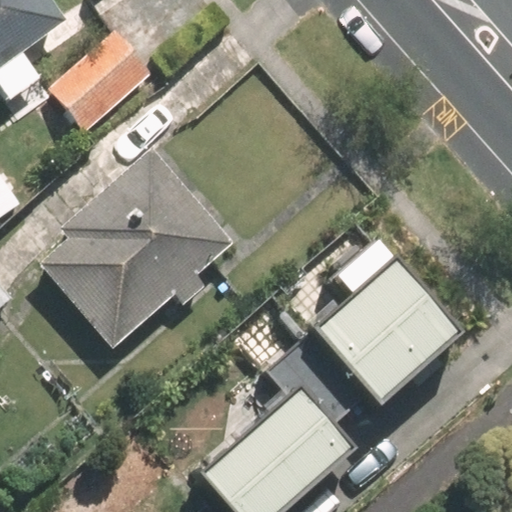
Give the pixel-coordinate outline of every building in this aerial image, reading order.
[(0,0),(0,90),(8,101),(49,72),(32,48),(75,17),(63,0),(0,0)] [(160,73),(123,29),(55,87),(92,131),(160,73)] [(117,348),(178,296),(187,306),(218,280),(209,269),(239,243),(156,146),(63,225),(74,238),(44,264),(117,348)] [(0,275),(0,314),(20,297),(0,275)] [(310,310),(150,444),(207,511),(261,511),(270,505),(276,511),(339,511),(352,502),(317,461),(387,403),(310,310)]
